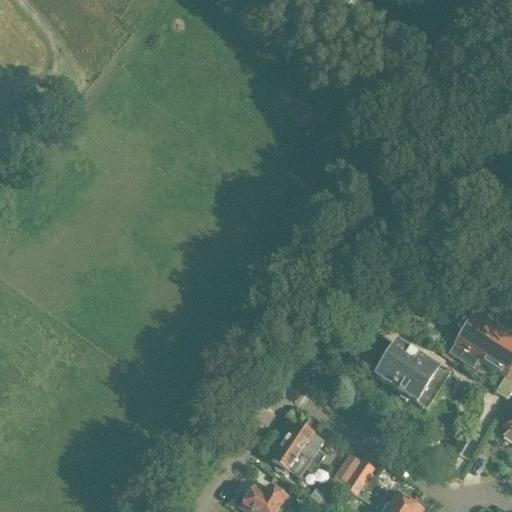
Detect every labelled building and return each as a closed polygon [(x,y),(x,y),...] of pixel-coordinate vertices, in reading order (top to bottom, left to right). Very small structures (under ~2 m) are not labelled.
[(511,377),(511,339),(475,315),(455,347),(449,356),(467,367),(473,359),(504,380),(507,375),(511,377)] [(441,392),(449,380),(398,347),(375,381),(416,407),(431,384),(441,392)] [(508,403),(511,396),(511,377),(507,375),(504,380),(496,395),(508,403)] [(511,444),(511,418),(503,431),(506,433),(503,438),(511,444)] [(320,467),(325,459),(318,455),(324,445),(314,438),(297,426),(286,442),(314,460),(311,465),(317,469),(319,467),(320,467)] [(317,469),(311,465),(314,460),(286,442),(271,465),(289,476),(289,475),(300,482),(306,473),(313,477),(320,467),(319,467),(317,469)] [(337,478),(335,481),(346,489),(361,467),(349,459),(337,478)] [(346,489),(344,492),(354,499),(360,489),(372,472),(362,465),(361,467),(346,489)] [(323,498),(315,493),(309,502),(324,511),(330,511),(337,502),(344,492),(346,489),(335,481),(324,498),(323,498)] [(288,502),(270,490),(265,499),(255,492),(242,511),(285,511),(282,510),(288,502)] [(378,511),(418,511),(389,493),(378,511)]
